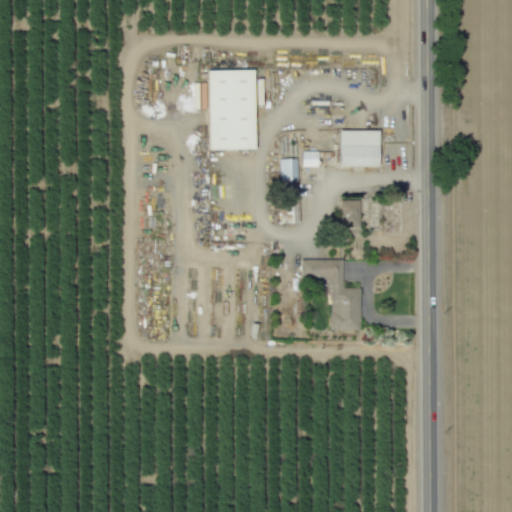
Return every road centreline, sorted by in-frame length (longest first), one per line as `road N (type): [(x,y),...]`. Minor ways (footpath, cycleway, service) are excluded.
road 1 (track): [(393,92),(392,62),(381,44),(177,36),(132,48),(123,119),(124,320),(127,339),(150,347),(426,351)]
road 2 (secondary): [(428,511),(424,0)]
